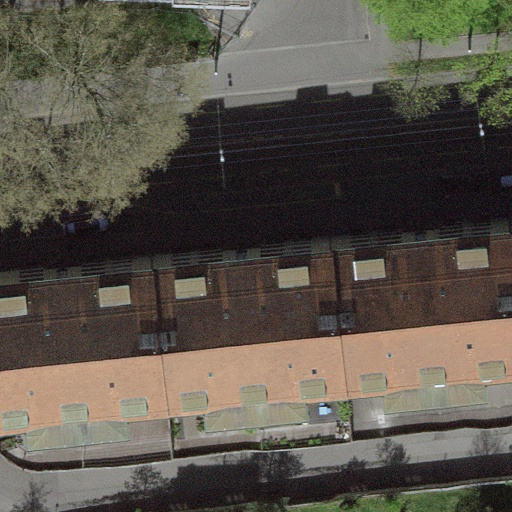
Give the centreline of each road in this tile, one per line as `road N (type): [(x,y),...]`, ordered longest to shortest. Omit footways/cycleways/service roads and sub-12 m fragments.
road 1 (primary): [(308,141),(0,175)]
road 2 (primary): [(511,120),(308,141)]
road 3 (residential): [(308,141),(302,67),(313,0)]
